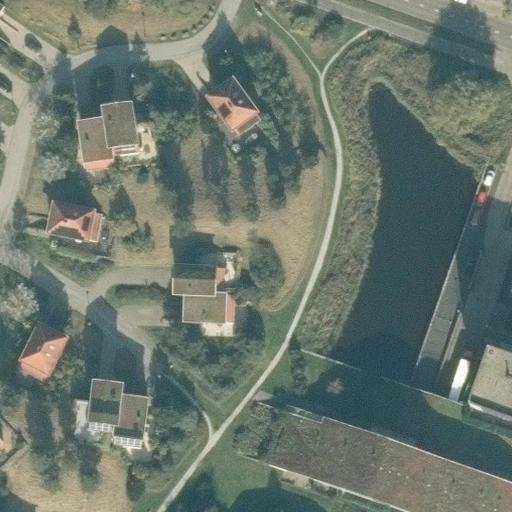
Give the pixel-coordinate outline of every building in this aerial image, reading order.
[(0,30),(9,16),(4,13),(0,9),(0,30)] [(212,99),(232,128),(234,130),(234,129),(239,136),(253,126),(253,127),(260,122),(261,122),(262,121),(234,83),(225,90),(212,99)] [(106,111),(107,122),(110,144),(112,157),(114,157),(138,153),(138,154),(140,154),(136,126),(133,107),(130,108),(106,111)] [(112,157),(110,144),(107,122),(97,123),(81,126),(87,163),(88,171),(105,169),(114,168),(114,169),(116,168),(114,157),(112,157)] [(103,217),(103,215),(57,206),(56,213),(52,234),(88,241),(97,242),(100,225),(102,217),(103,217)] [(226,272),(226,270),(197,269),(190,269),(179,268),(178,296),(188,296),(224,297),(224,296),(224,288),(225,271),(226,272)] [(236,296),(226,296),(224,296),(224,297),(188,296),(188,309),(188,323),(225,324),(234,324),(234,307),(235,298),(236,298),(236,296)] [(56,335),(44,329),(42,328),(25,361),(21,369),(36,377),(44,381),(44,382),(45,382),(46,381),(67,341),(56,335)] [(487,365),(476,361),(481,348),(467,343),(454,338),(432,402),(429,412),(415,450),(399,444),(392,442),(374,435),(370,434),(364,432),(361,439),(305,419),(297,416),(290,414),(272,466),(283,470),(302,477),(310,480),(315,481),(343,491),(348,493),(392,508),(392,509),(391,510),(390,511),(511,511),(511,358),(492,351),(487,365)] [(118,434),(122,399),(124,388),(96,385),(94,401),(94,403),(90,432),(92,432),(92,431),(109,433),(116,434),(118,434)] [(148,402),(134,400),(132,400),(122,399),(118,434),(116,434),(115,445),(116,446),(117,445),(125,446),(142,448),(143,439),(144,439),(148,402)]
